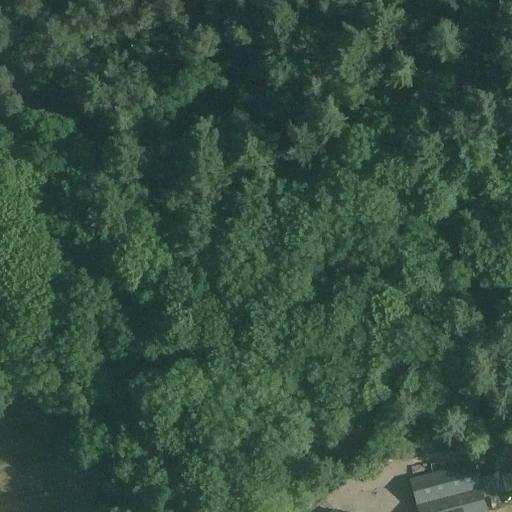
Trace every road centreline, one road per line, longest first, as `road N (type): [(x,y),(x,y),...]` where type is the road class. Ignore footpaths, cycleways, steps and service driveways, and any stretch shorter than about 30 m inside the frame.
road 1 (tertiary): [(75,334),(511,219)]
road 2 (track): [(436,239),(355,0)]
road 3 (track): [(156,511),(91,329)]
road 4 (unclassified): [(75,334),(0,162)]
